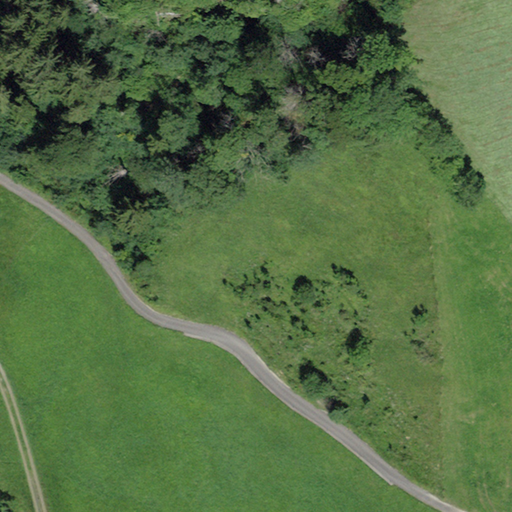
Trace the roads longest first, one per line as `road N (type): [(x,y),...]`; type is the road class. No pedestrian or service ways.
road 1 (track): [(0,179),(86,238),(131,297),(161,320),(233,344),(278,388),(449,511)]
road 2 (track): [(0,378),(39,511)]
